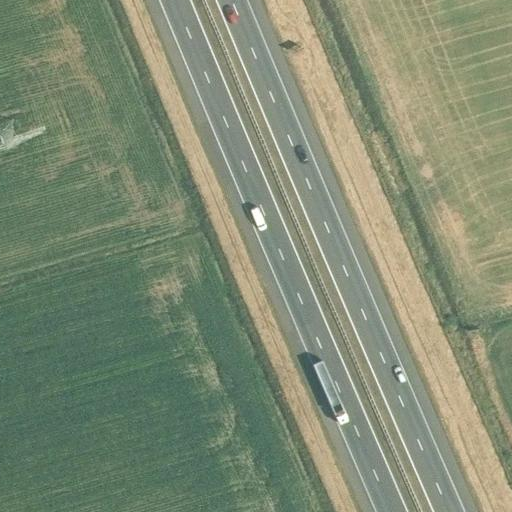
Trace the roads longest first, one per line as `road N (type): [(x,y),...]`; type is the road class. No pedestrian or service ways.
road 1 (motorway): [(178,0),(393,511)]
road 2 (motorway): [(450,511),(237,0)]
